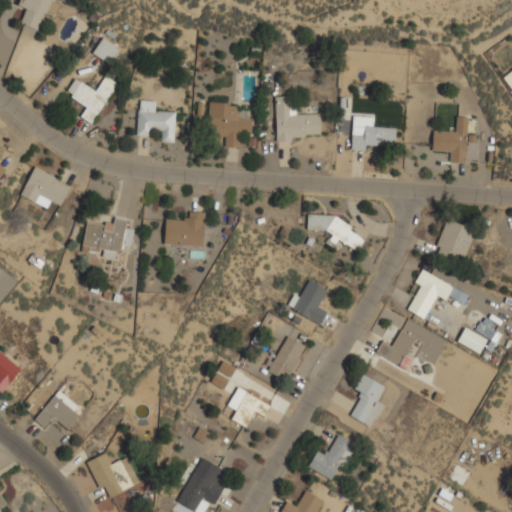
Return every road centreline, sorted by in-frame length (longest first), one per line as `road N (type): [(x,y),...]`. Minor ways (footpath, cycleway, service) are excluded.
road 1 (residential): [(0,91),(75,154),(136,169),(511,197)]
road 2 (residential): [(417,195),(243,511)]
